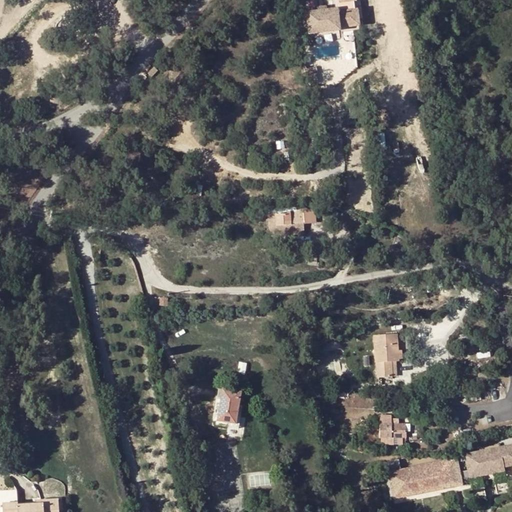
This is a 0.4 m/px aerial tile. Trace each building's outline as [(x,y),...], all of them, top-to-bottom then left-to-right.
[(355,0),(341,0),(343,13),(309,16),(311,37),(343,34),(342,30),(358,28),(355,0)] [(158,70),(154,67),(148,73),(152,77),(158,70)] [(298,194),(308,192),(307,182),(297,183),(298,194)] [(274,206),(266,207),(268,230),(276,229),(274,206)] [(294,206),(274,206),(276,229),(277,231),(295,231),(295,228),(301,228),(301,219),(315,218),(314,207),(294,208),(294,206)] [(159,306),(167,305),(166,297),(158,297),(159,306)] [(396,359),(396,349),(395,333),(374,335),(377,377),(391,376),(390,362),(395,362),(397,362),(396,359)] [(217,421),(222,389),(218,388),(213,420),(217,421)] [(237,405),(239,391),(222,389),(217,421),(226,422),(234,423),(237,405)] [(234,423),(226,422),(225,427),(237,428),(240,406),(237,405),(234,423)] [(378,425),(378,438),(391,438),(391,432),(391,425),(378,425)] [(474,471),(501,468),(499,460),(499,453),(505,452),(506,459),(506,462),(511,460),(511,439),(496,443),(496,447),(471,450),(462,452),(465,473),(474,471)] [(471,450),(496,447),(496,443),(462,448),(462,452),(471,450)] [(455,453),(385,467),(391,494),(460,481),(455,453)] [(57,511),(57,498),(42,499),(42,503),(38,503),(20,503),(20,501),(1,502),(1,511),(57,511)]
